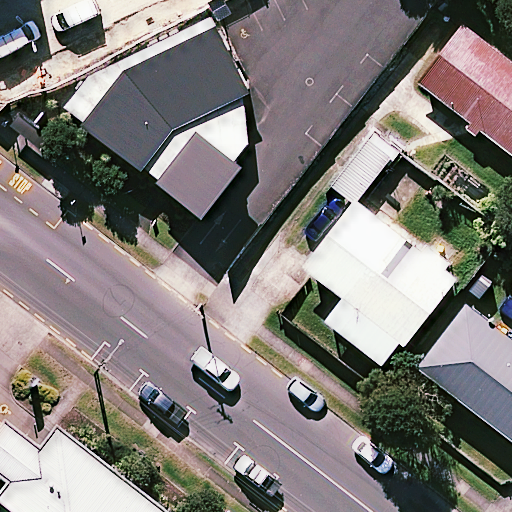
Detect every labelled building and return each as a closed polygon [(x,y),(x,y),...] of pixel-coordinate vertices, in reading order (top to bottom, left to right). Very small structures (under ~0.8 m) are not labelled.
[(0,0),(0,11),(11,4),(16,12),(32,0),(0,0)] [(66,104),(207,215),(246,166),(236,158),(249,142),(244,77),(211,14),(91,72),(66,104)] [(478,139),(485,130),(511,150),(511,58),(464,22),(420,79),(468,117),(461,126),(478,139)] [(457,274),(446,266),(461,247),(439,231),(425,249),(391,222),(420,185),(391,162),(400,150),(376,131),(334,183),(356,200),(307,263),(346,294),(328,317),(387,363),(457,274)] [(511,334),(469,301),(420,364),(511,434),(511,334)] [(163,511),(57,430),(40,452),(5,425),(0,432),(0,481),(8,488),(0,498),(0,511),(163,511)]
